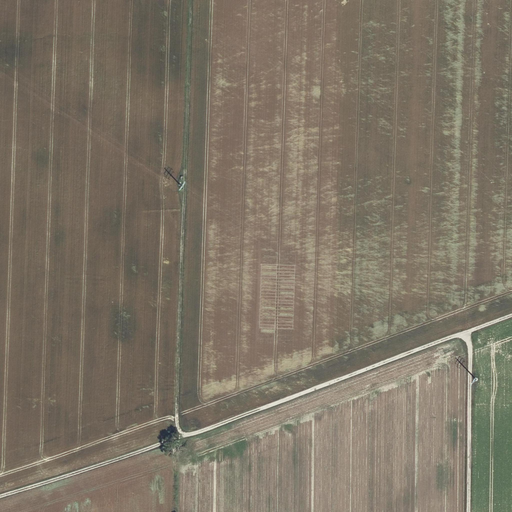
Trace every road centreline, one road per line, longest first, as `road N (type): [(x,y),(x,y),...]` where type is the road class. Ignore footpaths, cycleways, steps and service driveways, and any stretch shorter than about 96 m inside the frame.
road 1 (track): [(511,313),(177,438),(0,494)]
road 2 (track): [(465,330),(466,511)]
